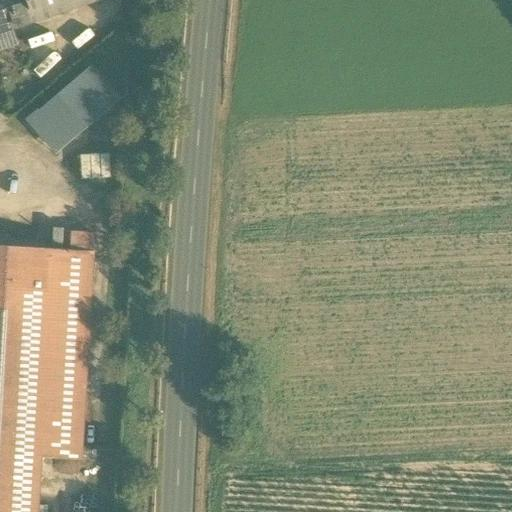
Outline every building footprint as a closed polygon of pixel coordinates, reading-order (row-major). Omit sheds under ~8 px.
[(0,0),(0,34),(14,30),(18,29),(8,0),(0,0)] [(8,0),(18,29),(102,0),(8,0)] [(14,30),(0,34),(0,51),(19,46),(14,30)] [(90,69),(38,114),(62,142),(113,97),(90,69)] [(62,142),(38,114),(27,122),(55,155),(117,101),(113,97),(62,142)] [(109,155),(80,156),(81,180),(110,178),(109,155)] [(53,228),(52,253),(62,254),(63,229),(53,228)] [(71,233),(70,254),(92,256),(93,235),(71,233)] [(0,511),(36,511),(40,459),(80,461),(92,256),(70,254),(62,254),(52,253),(0,250),(0,511)]
